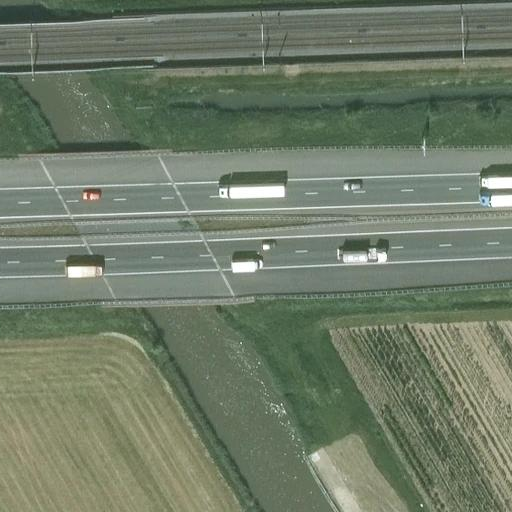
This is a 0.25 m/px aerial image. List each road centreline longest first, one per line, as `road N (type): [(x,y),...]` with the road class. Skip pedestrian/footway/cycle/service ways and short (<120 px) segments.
road 1 (motorway): [(0,263),(511,245)]
road 2 (motorway): [(511,188),(0,204)]
